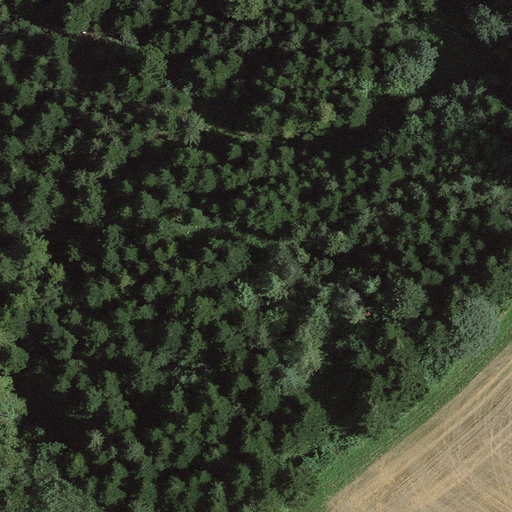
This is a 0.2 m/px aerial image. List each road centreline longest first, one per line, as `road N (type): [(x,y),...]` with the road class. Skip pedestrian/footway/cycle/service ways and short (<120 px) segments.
road 1 (track): [(0,258),(52,237),(198,146),(368,124),(491,54)]
road 2 (track): [(235,248),(52,237)]
